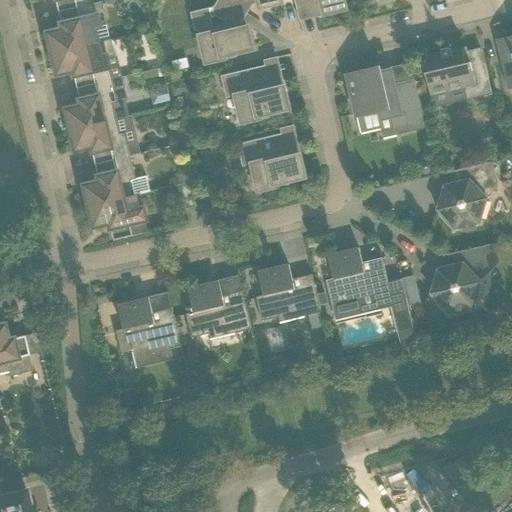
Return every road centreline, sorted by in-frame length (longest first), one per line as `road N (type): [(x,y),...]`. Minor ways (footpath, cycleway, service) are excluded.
road 1 (residential): [(59,249),(107,259),(332,206),(346,186),(322,85),(323,56),(346,41),(511,2)]
road 2 (residential): [(132,511),(511,409)]
road 3 (residential): [(1,0),(59,249)]
